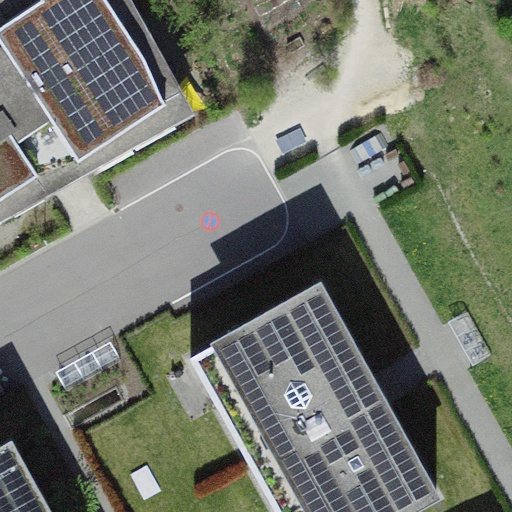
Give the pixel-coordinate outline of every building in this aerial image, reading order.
[(0,22),(0,42),(78,162),(144,119),(165,106),(143,59),(105,0),(0,0),(0,13),(4,20),(0,22)] [(0,200),(38,176),(9,133),(13,131),(2,114),(0,114),(0,200)] [(319,286),(190,358),(276,511),(407,511),(436,496),(386,405),(390,403),(383,390),(376,376),(371,379),(319,286)] [(449,321),(472,365),(491,356),(467,311),(449,321)] [(47,511),(10,444),(0,449),(0,511),(47,511)]
